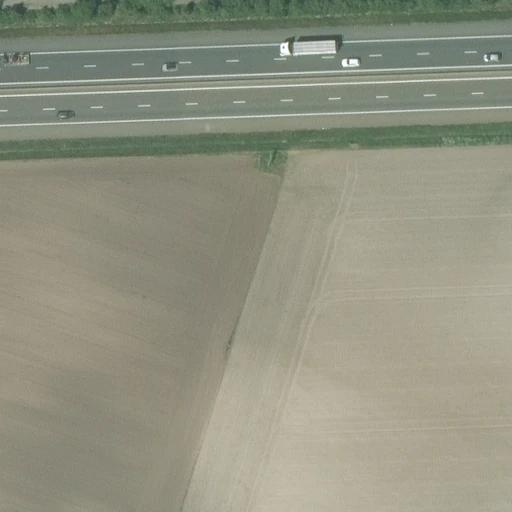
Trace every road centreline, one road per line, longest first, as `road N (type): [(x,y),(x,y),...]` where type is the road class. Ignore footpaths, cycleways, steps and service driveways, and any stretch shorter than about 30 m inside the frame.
road 1 (motorway): [(511,47),(0,66)]
road 2 (motorway): [(0,107),(511,90)]
road 3 (unclassified): [(0,6),(183,0)]
